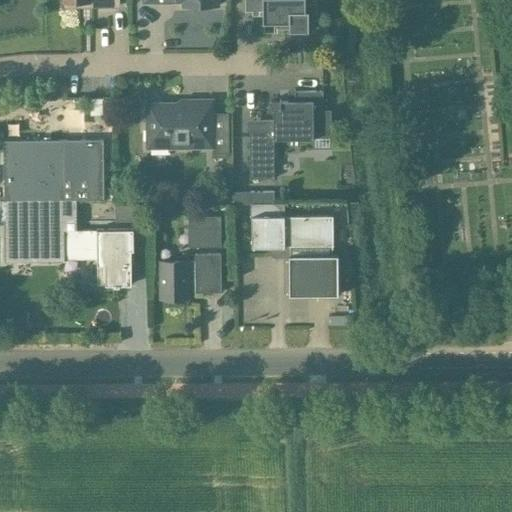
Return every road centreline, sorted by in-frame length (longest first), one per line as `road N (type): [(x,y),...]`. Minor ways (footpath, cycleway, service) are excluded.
road 1 (unclassified): [(0,365),(511,360)]
road 2 (residential): [(0,68),(259,59)]
